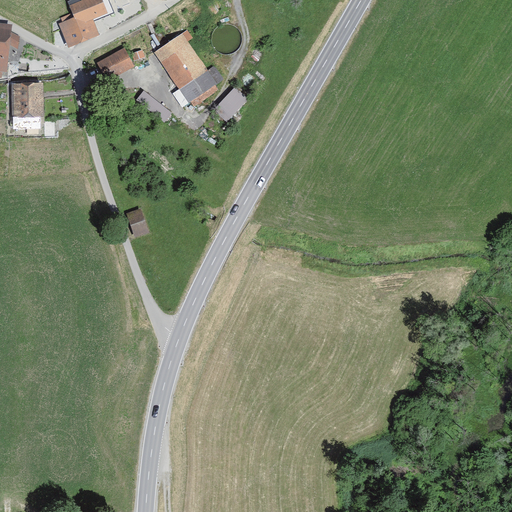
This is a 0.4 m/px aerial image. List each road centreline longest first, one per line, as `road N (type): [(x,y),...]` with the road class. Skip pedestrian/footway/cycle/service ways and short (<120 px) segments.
road 1 (secondary): [(178,338),(247,197),(361,0)]
road 2 (unclassified): [(178,338),(159,322),(142,286),(70,53)]
road 3 (track): [(149,80),(190,117),(204,114),(244,47),(236,0)]
road 4 (secondary): [(145,511),(159,405),(178,338)]
